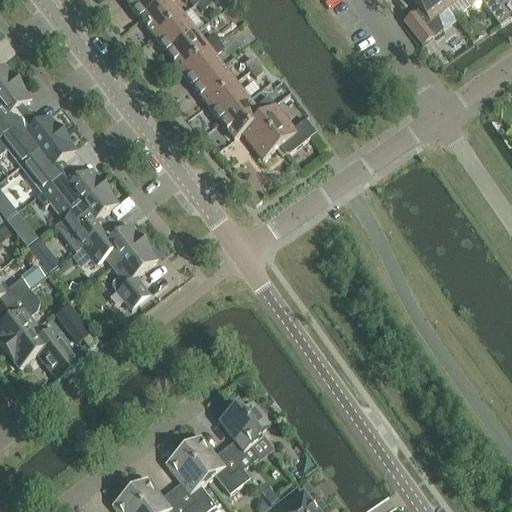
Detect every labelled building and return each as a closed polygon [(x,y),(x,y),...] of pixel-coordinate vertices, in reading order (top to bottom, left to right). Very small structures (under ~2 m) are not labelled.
[(140,23),(169,1),(168,0),(130,0),(132,2),(127,6),(140,23)] [(203,0),(188,0),(187,1),(193,9),(204,1),(203,0)] [(439,19),(447,12),(438,0),(411,0),(424,16),(419,20),(416,16),(405,25),(424,49),(444,33),(439,19)] [(463,0),(471,10),(481,2),(479,0),(438,0),(447,12),(462,0),(463,0)] [(140,23),(153,40),(182,18),(169,1),(140,23)] [(153,40),(166,57),(195,34),(182,18),(153,40)] [(204,45),(195,34),(166,57),(180,74),(219,44),(214,37),(204,45)] [(180,74),(193,91),(222,69),(216,60),(226,53),(219,44),(180,74)] [(253,61),(245,67),(251,74),(259,68),(253,61)] [(259,68),(251,74),(257,82),(265,76),(259,68)] [(0,100),(19,86),(5,69),(0,72),(0,100)] [(193,91),(206,108),(235,86),(222,69),(193,91)] [(33,104),(19,86),(0,100),(0,144),(18,130),(11,121),(33,104)] [(248,102),(235,86),(206,108),(219,125),(248,102)] [(234,144),(242,137),(241,136),(259,123),(262,120),(262,119),(248,102),(219,125),(234,144)] [(259,123),(280,150),(285,157),(290,158),(310,142),(309,141),(316,136),(306,122),(299,128),(299,129),(294,133),(275,109),(262,119),(262,120),(259,123)] [(26,153),(32,162),(64,137),(50,120),(25,139),(18,130),(0,144),(0,146),(7,155),(16,148),(22,156),(26,153)] [(280,150),(259,123),(241,136),(242,137),(263,163),(280,150)] [(64,137),(32,162),(26,167),(33,176),(30,178),(44,196),(63,181),(56,172),(78,155),(64,137)] [(287,170),(286,177),(290,183),(299,176),(292,166),(287,170)] [(63,181),(44,196),(37,202),(45,213),(49,209),(52,214),(58,214),(65,223),(74,216),(106,191),(92,173),(70,190),(63,181)] [(120,208),(106,191),(74,216),(65,223),(71,230),(69,246),(69,247),(76,257),(83,252),(102,237),(95,228),(120,208)] [(9,207),(0,213),(0,214),(6,223),(16,216),(9,207)] [(19,217),(8,226),(14,233),(25,225),(19,217)] [(5,228),(0,232),(0,244),(1,246),(13,237),(5,228)] [(109,246),(102,237),(83,252),(91,262),(97,257),(103,265),(106,263),(113,271),(145,247),(131,229),(109,246)] [(41,242),(27,252),(47,277),(61,266),(41,242)] [(158,264),(145,247),(113,271),(120,280),(117,283),(123,291),(117,296),(132,315),(151,300),(137,281),(158,264)] [(0,301),(5,298),(12,307),(29,294),(22,285),(10,294),(3,286),(0,289),(0,288),(0,301)] [(0,331),(0,346),(6,355),(38,331),(31,322),(37,317),(40,308),(29,294),(12,307),(20,316),(0,331)] [(91,336),(69,308),(56,317),(79,346),(91,336)] [(82,367),(67,349),(54,332),(45,339),(38,331),(6,355),(20,373),(38,359),(43,366),(47,363),(62,382),(82,367)] [(82,344),(89,353),(97,346),(91,337),(82,344)] [(85,365),(92,359),(85,350),(77,356),(85,365)] [(247,379),(237,386),(248,400),(257,392),(247,379)] [(235,446),(226,453),(244,475),(260,462),(251,452),(263,443),(258,438),(270,428),(254,407),(242,417),(238,412),(220,426),(235,446)] [(201,440),(184,454),(209,486),(216,480),(230,499),(250,483),(244,475),(226,453),(217,460),(201,440)] [(182,488),(173,495),(186,511),(213,511),(216,510),(202,491),(209,486),(184,454),(166,468),(182,488)] [(148,482),(130,496),(142,511),(186,511),(173,495),(163,502),(148,482)] [(266,484),(258,491),(267,502),(275,496),(266,484)] [(317,511),(304,495),(282,511),(317,511)] [(142,511),(130,496),(113,510),(114,511),(142,511)] [(257,505),(256,511),(266,511),(269,510),(262,501),(257,505)]
